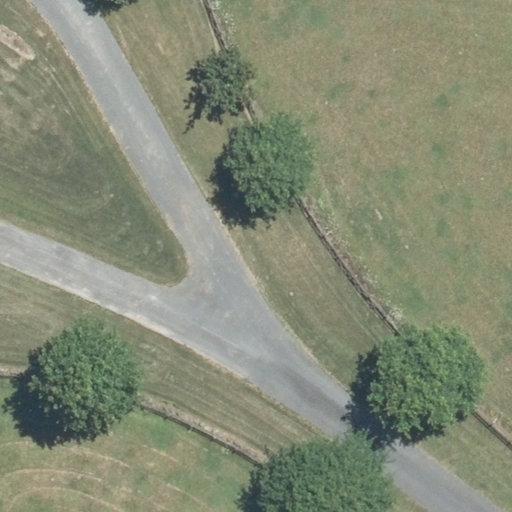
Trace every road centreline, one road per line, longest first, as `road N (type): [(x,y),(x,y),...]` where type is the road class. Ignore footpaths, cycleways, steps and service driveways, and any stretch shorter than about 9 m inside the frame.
road 1 (unknown): [(74,100),(240,399)]
road 2 (unknown): [(240,399),(0,285)]
road 3 (unknown): [(399,511),(240,399)]
road 4 (unknown): [(0,0),(74,100)]
